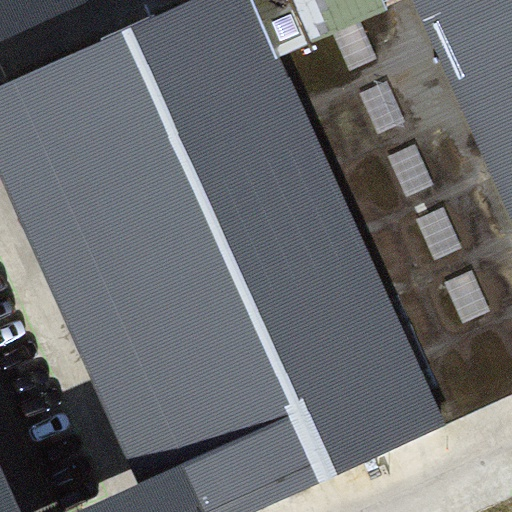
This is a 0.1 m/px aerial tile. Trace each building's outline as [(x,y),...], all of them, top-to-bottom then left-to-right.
[(249,0),(230,0),(0,102),(0,188),(144,511),(287,511),(447,441),(249,0)] [(511,231),(408,0),(249,0),(447,441),(511,412),(511,231)] [(511,0),(408,0),(511,231),(511,0)] [(0,447),(28,511),(78,511),(17,375),(0,382),(0,447)] [(15,511),(0,478),(0,511),(15,511)]
